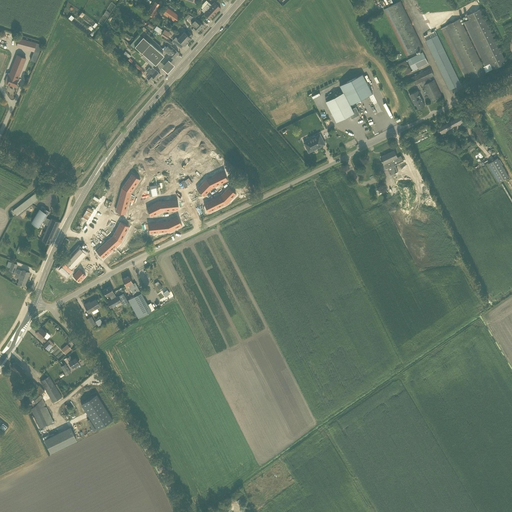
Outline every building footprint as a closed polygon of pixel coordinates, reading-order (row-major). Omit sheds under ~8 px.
[(202,9),(201,10),(210,19),(221,8),(214,2),(212,5),(208,2),(206,0),(200,7),(202,9)] [(160,4),(155,1),(151,7),(156,10),(160,4)] [(384,9),(406,56),(423,48),(401,1),(384,9)] [(156,10),(151,7),(147,14),(152,17),(156,10)] [(179,16),(174,12),(167,8),(164,13),(175,21),(179,16)] [(506,63),(480,9),(467,15),(469,19),(463,22),(484,66),(483,67),(460,18),(440,28),(464,77),(470,74),(473,79),(506,63)] [(191,24),(193,26),(198,31),(204,25),(198,20),(196,19),(190,15),(188,14),(185,17),(187,19),(188,18),(193,22),(191,24)] [(161,34),(163,32),(161,31),(162,29),(156,26),(154,29),(154,30),(161,34)] [(461,84),(435,30),(424,36),(450,90),(461,84)] [(186,33),(184,31),(181,35),(188,42),(191,38),(191,37),(193,35),(188,31),(186,33)] [(173,40),(177,42),(179,40),(184,45),(185,46),(188,42),(181,35),(177,39),(176,37),(173,40)] [(160,57),(163,54),(143,36),(134,46),(149,59),(154,64),(155,64),(160,57)] [(34,51),(39,52),(41,44),(36,43),(19,38),(16,46),(34,51)] [(162,49),(164,50),(173,58),(178,53),(169,44),(166,47),(165,46),(162,49)] [(423,51),(413,56),(419,67),(429,62),(423,51)] [(11,73),(7,84),(11,85),(11,84),(15,86),(18,79),(17,79),(25,58),(17,55),(10,72),(11,73)] [(175,64),(169,58),(162,66),(168,72),(175,64)] [(142,68),(136,63),(134,66),(143,73),(144,71),(141,69),(142,68)] [(147,77),(147,78),(150,80),(153,77),(155,79),(160,74),(153,67),(151,69),(149,67),(146,71),(149,74),(147,77)] [(407,88),(422,81),(431,102),(442,97),(434,80),(432,80),(431,78),(431,77),(434,76),(430,68),(403,81),(407,88)] [(340,85),(344,92),(326,101),(337,122),(350,115),(352,119),(359,115),(359,113),(356,106),(352,108),(350,104),(373,93),(363,74),(340,85)] [(418,108),(425,105),(418,90),(409,94),(413,102),(413,101),(415,105),(416,104),(418,108)] [(447,130),(467,119),(463,113),(438,127),(442,134),(448,130),(447,130)] [(472,129),(481,144),(487,140),(478,125),(472,129)] [(325,144),(320,134),(304,142),(309,152),(325,144)] [(388,168),(396,186),(405,205),(406,205),(415,226),(411,228),(417,239),(421,237),(429,253),(445,245),(405,160),(403,160),(401,155),(398,157),(394,150),(381,157),(382,160),(382,161),(383,161),(384,164),(386,168),(388,168)] [(499,182),(509,176),(497,158),(488,163),(499,182)] [(220,172),(216,174),(220,183),(227,180),(223,172),(220,173),(220,172)] [(129,176),(127,180),(135,186),(140,179),(133,174),(130,177),(129,176)] [(216,174),(208,178),(212,187),(220,183),(216,174)] [(206,179),(202,183),(209,190),(212,187),(208,178),(206,179)] [(123,186),(131,192),(135,186),(127,180),(125,183),(126,184),(124,186),(123,186)] [(200,187),(197,190),(204,196),(209,190),(202,183),(199,186),(200,187)] [(122,188),(120,193),(130,196),(131,192),(123,186),(122,188)] [(229,186),(223,192),(231,199),(233,196),(233,195),(235,193),(229,186)] [(39,190),(13,211),(17,216),(43,195),(39,190)] [(223,192),(220,195),(225,204),(227,203),(231,199),(223,192)] [(119,197),(118,202),(128,205),(130,196),(120,193),(120,194),(121,194),(120,198),(119,197)] [(220,195),(212,199),(217,208),(221,206),(220,205),(224,203),(224,204),(225,204),(220,195)] [(212,199),(204,203),(208,211),(212,209),(212,210),(217,208),(212,199)] [(169,200),(160,201),(161,211),(170,210),(169,200)] [(173,200),(169,200),(170,210),(178,209),(177,200),(174,201),(173,200)] [(158,201),(153,204),(158,213),(161,211),(160,201),(158,201)] [(118,207),(116,211),(125,214),(128,205),(118,202),(117,206),(118,207)] [(150,207),(147,208),(151,216),(158,213),(153,204),(149,206),(150,207)] [(45,218),(49,211),(42,207),(41,209),(40,208),(31,222),(38,226),(41,221),(48,225),(50,220),(45,218)] [(177,216),(170,219),(175,229),(178,227),(178,226),(181,224),(177,216)] [(48,225),(42,240),(50,243),(59,222),(51,218),(50,220),(48,225)] [(170,219),(167,221),(168,231),(169,231),(175,229),(170,219)] [(120,221),(116,228),(126,233),(127,229),(128,226),(120,221)] [(167,221),(157,222),(158,232),(163,232),(163,231),(167,230),(167,231),(168,231),(167,221)] [(157,222),(148,223),(149,232),(154,232),(154,233),(158,232),(157,222)] [(133,234),(136,237),(147,227),(144,224),(133,234)] [(116,228),(113,235),(122,240),(121,239),(123,236),(124,237),(126,233),(116,228)] [(113,235),(110,238),(117,246),(121,242),(122,240),(113,235)] [(110,238),(103,244),(110,252),(114,248),(113,248),(116,245),(116,246),(117,246),(110,238)] [(103,244),(96,250),(102,257),(106,254),(106,255),(110,252),(103,244)] [(65,261),(58,269),(65,276),(72,268),(71,268),(73,266),(74,266),(86,253),(79,247),(65,262),(65,261)] [(22,270),(16,268),(17,264),(12,262),(10,267),(9,270),(14,273),(14,272),(15,274),(20,275),(18,283),(24,286),(29,272),(23,269),(22,270)] [(79,268),(72,275),(79,282),(86,275),(79,268)] [(139,318),(141,317),(151,311),(135,282),(133,283),(129,275),(122,279),(126,286),(128,285),(134,296),(128,299),(139,318)] [(116,297),(115,294),(110,286),(103,290),(106,296),(109,294),(111,299),(107,302),(110,308),(121,302),(118,296),(116,297)] [(123,293),(118,296),(124,306),(129,303),(123,293)] [(88,312),(100,306),(96,299),(88,303),(88,302),(84,305),(88,312)] [(91,327),(96,324),(91,316),(87,319),(91,327)] [(98,326),(103,323),(99,317),(94,320),(98,326)] [(38,335),(41,338),(44,342),(47,339),(50,335),(47,332),(46,333),(40,327),(35,332),(38,335)] [(43,346),(48,350),(52,346),(50,343),(48,341),(43,346)] [(66,358),(72,367),(79,363),(75,357),(72,359),(70,356),(66,358)] [(20,369),(22,367),(16,362),(15,362),(14,362),(12,363),(13,364),(11,367),(14,369),(14,370),(23,378),(26,375),(20,369)] [(71,372),(65,363),(61,366),(66,375),(71,372)] [(49,376),(40,381),(53,402),(62,397),(49,376)] [(53,422),(42,398),(43,398),(40,395),(44,390),(39,385),(38,386),(31,379),(28,383),(37,391),(28,400),(34,406),(31,409),(40,428),(53,422)] [(97,429),(113,419),(97,394),(81,404),(97,429)] [(44,440),(50,452),(76,440),(70,427),(44,440)]
